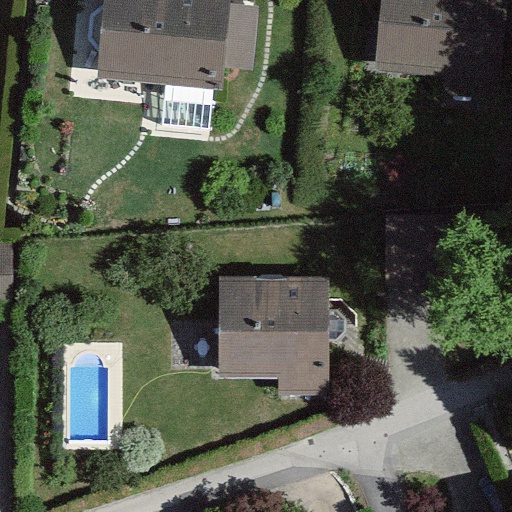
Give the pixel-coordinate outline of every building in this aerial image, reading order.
[(227,0),(114,0),(108,75),(221,84),(227,0)] [(503,0),(392,0),(388,67),(454,72),(452,91),(497,94),(503,0)] [(391,222),(391,290),(459,291),(459,222),(391,222)] [(0,247),(0,313),(15,314),(15,248),(0,247)] [(333,281),(222,281),(222,386),(281,386),(281,399),(333,399),(333,281)]
